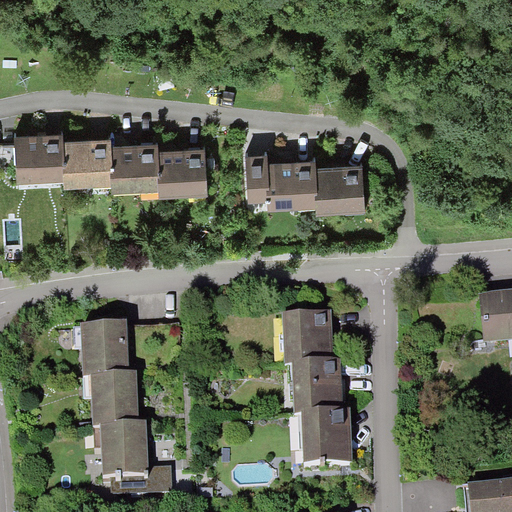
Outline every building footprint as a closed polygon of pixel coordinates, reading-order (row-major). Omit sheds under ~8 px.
[(67,175),(65,131),(18,133),(21,178),(67,175)] [(115,182),(113,137),(67,140),(69,184),(115,182)] [(164,186),(161,141),(115,143),(117,188),(164,186)] [(212,192),(209,147),(163,150),(165,195),(212,192)] [(320,201),(317,157),(271,159),(274,204),(320,201)] [(368,208),(365,163),(319,166),(322,210),(368,208)] [(511,298),(482,300),(485,345),(511,343),(511,298)] [(333,367),(331,318),(285,320),(287,369),(333,367)] [(135,378),(133,330),(87,332),(89,381),(135,378)] [(344,415),(342,368),(296,370),(298,418),(344,415)] [(143,427),(140,380),(94,382),(97,430),(143,427)] [(352,467),(350,417),(303,419),(306,470),(352,467)] [(150,472),(148,429),(100,431),(103,482),(112,482),(113,500),(176,496),(174,471),(150,472)] [(511,511),(511,486),(471,491),(472,511),(511,511)]
